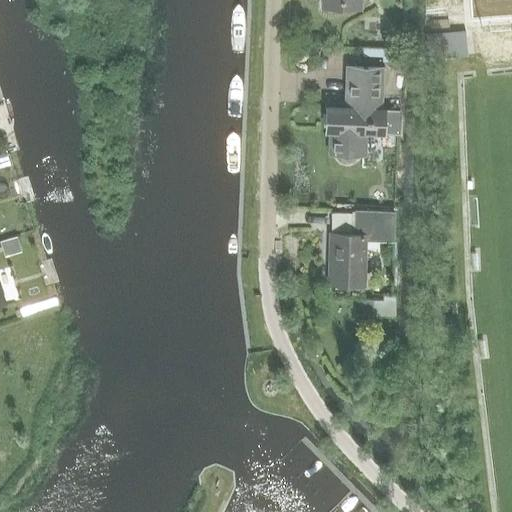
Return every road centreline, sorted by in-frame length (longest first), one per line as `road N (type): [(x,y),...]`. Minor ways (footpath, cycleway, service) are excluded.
road 1 (unclassified): [(411,511),(328,423),(291,364),(269,300),(267,230)]
road 2 (residential): [(267,230),(273,0)]
